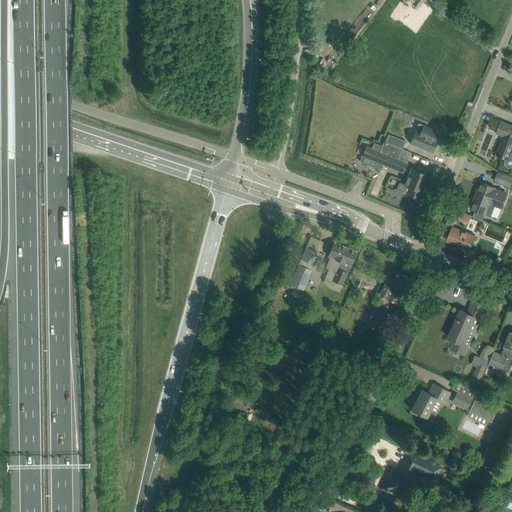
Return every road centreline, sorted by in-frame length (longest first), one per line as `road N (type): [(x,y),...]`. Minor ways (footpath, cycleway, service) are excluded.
road 1 (motorway): [(61,511),(53,0)]
road 2 (motorway): [(24,0),(30,511)]
road 3 (motorway): [(139,511),(228,180)]
road 4 (residential): [(315,511),(439,260)]
road 5 (motorway): [(9,0),(0,279)]
road 6 (unclassified): [(0,81),(233,157)]
road 7 (secondary): [(228,180),(0,104)]
road 8 (residential): [(424,254),(511,31)]
road 9 (unclassified): [(276,171),(291,108),(293,0)]
road 10 (motorway): [(233,157),(248,44),(245,0)]
road 11 (unclassified): [(391,240),(392,216),(276,171)]
